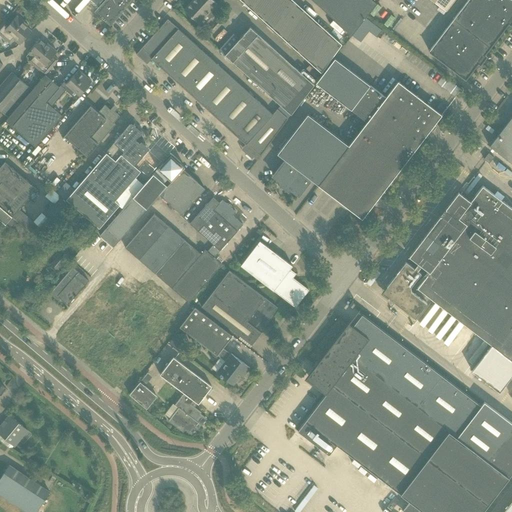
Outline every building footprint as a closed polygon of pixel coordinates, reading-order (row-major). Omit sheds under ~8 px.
[(9,0),(0,9),(0,23),(19,4),(13,0),(9,0)] [(101,0),(99,3),(100,4),(105,9),(101,14),(110,22),(129,0),(101,0)] [(192,0),(184,10),(199,24),(206,15),(208,17),(210,17),(212,16),(214,15),(214,12),(213,10),(212,9),(217,4),(212,0),(192,0)] [(240,0),(321,73),(332,58),(268,0),(240,0)] [(268,0),(332,58),(341,44),(292,0),(268,0)] [(351,36),(376,4),(371,0),(320,0),(317,4),(351,36)] [(431,0),(434,2),(446,11),(454,0),(431,0)] [(511,0),(467,0),(460,10),(496,38),(508,23),(511,24),(511,22),(511,0)] [(480,64),(486,56),(484,54),(496,38),(460,10),(453,19),(429,51),(465,79),(478,62),(480,64)] [(31,31),(22,24),(24,22),(16,16),(8,25),(4,22),(0,26),(0,37),(10,46),(14,40),(19,45),(31,31)] [(158,29),(154,34),(165,44),(182,60),(196,45),(178,29),(167,19),(160,28),(159,29),(158,29)] [(314,85),(310,81),(250,27),(237,41),(224,55),(232,62),(284,109),(291,115),(314,85)] [(136,53),(135,54),(136,55),(137,55),(141,59),(142,61),(143,60),(144,58),(144,59),(145,58),(148,61),(148,62),(149,62),(151,59),(165,44),(154,34),(139,50),(139,51),(137,54),(136,53)] [(48,47),(40,39),(28,53),(31,56),(27,61),(45,76),(58,59),(54,56),(57,52),(50,46),(48,47)] [(165,44),(151,59),(154,62),(154,63),(155,62),(160,66),(159,66),(163,70),(163,69),(165,71),(164,71),(169,75),(182,60),(165,44)] [(182,60),(169,75),(173,79),(174,79),(175,80),(175,81),(178,83),(178,82),(183,86),(182,87),(182,88),(182,87),(183,88),(210,58),(196,45),(182,60)] [(210,58),(183,88),(184,89),(185,88),(190,93),(189,94),(193,97),(193,96),(194,98),(198,102),(225,72),(210,58)] [(398,82),(386,97),(334,58),(316,83),(367,122),(350,147),(348,146),(318,186),(362,219),(441,115),(398,82)] [(80,95),(85,89),(91,82),(78,70),(66,84),(67,84),(80,95)] [(0,111),(4,114),(28,86),(12,72),(0,86),(0,111)] [(225,72),(198,102),(202,106),(203,105),(204,107),(210,112),(211,112),(216,117),(215,117),(215,118),(215,117),(216,118),(243,88),(225,72)] [(5,121),(12,127),(35,147),(62,116),(51,107),(66,90),(67,92),(71,88),(67,84),(63,88),(61,85),(59,87),(52,81),(45,75),(5,121)] [(454,97),(461,89),(443,75),(437,83),(454,97)] [(243,88),(216,118),(217,118),(216,119),(217,119),(217,118),(223,123),(222,123),(225,126),(227,127),(231,131),(258,101),(243,88)] [(258,101),(231,131),(235,135),(236,135),(237,136),(237,137),(239,139),(240,138),(245,143),(244,144),(245,144),(246,145),(273,115),(272,114),(258,101)] [(110,110),(105,105),(98,113),(90,106),(64,137),(87,157),(115,124),(113,123),(120,116),(115,112),(116,110),(113,107),(110,110)] [(245,144),(242,147),(243,148),(247,151),(246,153),(245,154),(252,160),(252,159),(253,157),(254,157),(253,158),(257,161),(288,119),(277,109),(272,114),(273,115),(246,145),(245,144)] [(348,146),(307,114),(277,154),(285,160),(273,176),(281,183),(280,185),(288,191),(290,189),(298,196),(310,180),(318,186),(348,146)] [(511,116),(489,146),(511,163),(511,116)] [(137,128),(131,123),(114,143),(112,141),(103,151),(106,154),(66,200),(99,229),(120,205),(115,201),(134,179),(140,171),(134,166),(149,149),(141,142),(139,144),(135,140),(137,137),(138,138),(143,132),(138,127),(137,128)] [(489,163),(493,157),(488,153),(484,159),(489,163)] [(159,195),(183,169),(185,167),(170,154),(164,162),(157,169),(167,178),(163,183),(167,186),(159,194),(159,195)] [(0,220),(5,225),(6,223),(11,227),(16,221),(30,233),(37,225),(18,209),(35,189),(4,162),(0,166),(0,220)] [(181,215),(205,189),(183,169),(159,195),(181,215)] [(113,247),(146,210),(159,194),(167,186),(163,183),(153,174),(100,235),(106,241),(113,247)] [(387,287),(382,293),(388,298),(415,318),(427,303),(411,291),(410,287),(421,273),(417,271),(421,266),(429,272),(417,288),(491,345),(479,361),(473,369),(471,371),(499,393),(501,391),(507,383),(511,376),(511,208),(482,186),(470,202),(458,193),(409,257),(418,264),(416,266),(414,268),(405,262),(387,287)] [(496,193),(495,195),(501,200),(504,197),(497,191),(496,193)] [(213,198),(190,223),(202,234),(213,245),(210,248),(217,254),(220,250),(243,225),(233,215),(236,212),(229,206),(222,200),(219,203),(218,202),(213,198)] [(139,260),(153,243),(168,226),(154,214),(125,248),(132,254),(139,260)] [(169,257),(184,240),(168,226),(153,243),(169,257)] [(171,288),(201,254),(184,240),(169,257),(155,274),(171,288)] [(295,308),(309,290),(293,278),(296,274),(290,269),(292,266),(259,241),(253,249),(241,266),(295,308)] [(155,274),(169,257),(153,243),(139,260),(155,274)] [(214,257),(217,254),(210,248),(207,252),(205,250),(201,254),(171,288),(188,303),(215,272),(222,265),(214,257)] [(60,273),(68,264),(58,255),(51,265),(60,273)] [(67,305),(85,285),(88,281),(72,267),(49,294),(56,299),(58,296),(60,298),(60,299),(67,305)] [(229,271),(215,289),(201,307),(252,345),(261,333),(259,331),(263,326),(277,308),(269,302),(229,271)] [(109,277),(82,309),(97,321),(103,313),(106,315),(126,291),(109,277)] [(152,280),(142,290),(164,312),(167,308),(174,315),(180,308),(152,280)] [(225,362),(229,357),(221,351),(232,336),(195,307),(179,327),(217,356),(225,362)] [(481,406),(362,314),(352,327),(349,324),(349,323),(348,323),(316,364),(319,366),(316,370),(309,378),(310,378),(314,381),(312,384),(326,394),(297,431),(328,455),(336,445),(423,511),(481,511),(511,473),(511,423),(484,402),(481,406)] [(225,362),(224,363),(217,373),(232,385),(240,375),(242,377),(249,368),(231,354),(229,357),(225,362)] [(209,394),(211,391),(210,388),(211,386),(173,357),(160,375),(184,393),(193,400),(198,404),(199,402),(202,403),(205,399),(203,398),(207,393),(209,394)] [(146,409),(153,401),(157,396),(140,382),(136,387),(129,394),(146,409)] [(201,425),(206,419),(200,414),(201,412),(190,404),(193,400),(184,393),(175,405),(178,408),(174,413),(168,421),(183,432),(185,430),(191,435),(197,427),(195,426),(198,423),(201,425)] [(0,434),(14,447),(28,431),(9,415),(0,425),(0,434)] [(0,495),(25,511),(36,511),(50,492),(8,465),(0,477),(0,495)] [(400,511),(403,511),(408,504),(402,500),(396,509),(400,511)] [(511,511),(511,502),(503,511),(511,511)]
